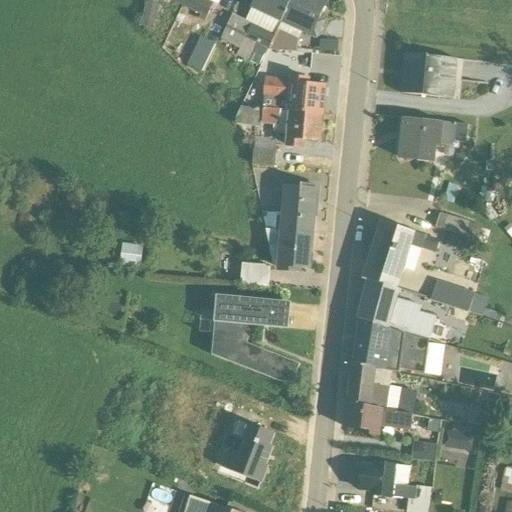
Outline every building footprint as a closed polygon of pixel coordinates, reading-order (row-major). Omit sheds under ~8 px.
[(157,0),(157,2),(163,5),(166,1),(182,9),(186,0),(157,0)] [(186,0),(182,9),(199,17),(197,21),(204,24),(213,5),(218,7),(221,0),(186,0)] [(268,52),(292,0),(255,0),(244,22),(232,15),(231,16),(219,41),(239,51),(236,56),(236,57),(259,68),(265,58),(268,52)] [(321,19),(328,3),(322,0),(292,0),(268,52),(294,54),(296,54),(299,40),(302,35),(311,39),(312,38),(316,40),(325,23),(325,22),(321,19)] [(160,6),(146,3),(138,27),(159,32),(164,15),(157,14),(160,6)] [(216,46),(199,38),(187,64),(203,72),(216,46)] [(294,58),(294,54),(268,52),(265,58),(262,74),(283,77),(286,58),(294,58)] [(457,61),(405,55),(401,94),(453,100),(457,61)] [(324,116),(326,87),(310,85),(311,80),(289,78),(288,81),(266,78),(255,77),(240,108),(324,116)] [(305,144),(322,145),(325,116),(240,108),(233,122),(235,127),(260,130),(261,127),(272,127),(271,136),(285,138),(284,149),(304,152),(305,144)] [(401,120),(397,161),(434,164),(436,148),(441,148),(441,147),(452,148),(453,143),(466,145),(468,126),(401,120)] [(250,167),(275,169),(276,153),(252,151),(250,167)] [(485,174),(472,173),(472,201),(485,202),(485,174)] [(261,213),(263,232),(314,236),(315,218),(317,219),(319,188),(283,184),(281,214),(261,213)] [(441,215),(436,230),(450,234),(446,247),(471,255),(475,242),(485,245),(489,233),(481,231),(482,228),(441,215)] [(424,238),(425,235),(414,231),(414,233),(381,222),(367,263),(400,274),(410,246),(436,255),(439,243),(424,238)] [(302,272),(311,272),(314,236),(263,232),(272,268),(276,269),(275,273),(301,276),(302,272)] [(141,262),(142,244),(122,243),(121,261),(141,262)] [(242,286),(268,289),(270,267),(241,265),(239,281),(242,282),(242,286)] [(364,298),(419,313),(421,307),(397,300),(399,292),(362,280),(362,281),(368,283),(364,298)] [(436,283),(430,302),(500,324),(500,323),(511,326),(511,320),(481,310),(485,299),(436,283)] [(251,301),(216,297),(210,356),(290,388),(299,365),(247,344),(248,327),(288,331),(291,305),(251,301)] [(364,298),(358,321),(429,341),(434,318),(364,298)] [(399,371),(424,375),(429,341),(358,321),(353,357),(372,360),(371,369),(398,375),(399,371)] [(392,374),(352,364),(347,404),(397,413),(401,390),(390,388),(392,374)] [(347,404),(344,428),(359,430),(359,436),(380,439),(381,429),(410,432),(412,417),(347,404)] [(227,471),(261,484),(268,467),(266,466),(273,448),(270,446),(274,435),(236,420),(230,438),(241,442),(237,455),(234,454),(227,471)] [(474,437),(471,436),(472,430),(452,427),(451,432),(448,432),(447,433),(445,448),(470,453),(474,437)] [(436,446),(413,443),(410,461),(433,465),(436,446)] [(374,467),(361,465),(358,492),(371,494),(370,497),(391,500),(392,499),(407,501),(405,511),(427,511),(430,490),(416,487),(415,489),(407,488),(409,468),(375,463),(374,467)] [(511,468),(507,467),(501,490),(511,492),(511,468)] [(232,511),(190,497),(184,511),(232,511)]
